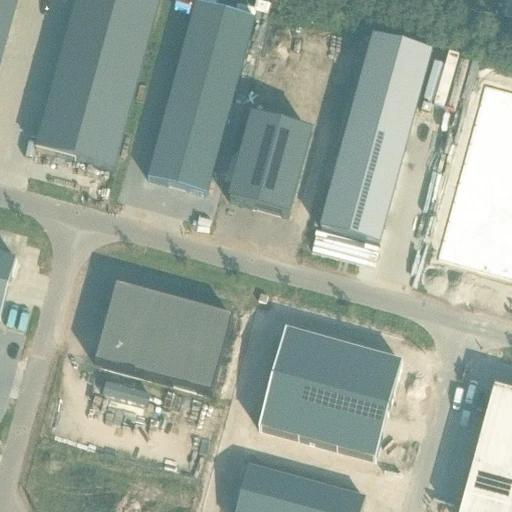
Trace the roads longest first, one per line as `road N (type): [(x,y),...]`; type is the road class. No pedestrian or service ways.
road 1 (unclassified): [(463,322),(77,217)]
road 2 (unclassified): [(77,217),(0,506)]
road 3 (unclassified): [(463,322),(413,511)]
